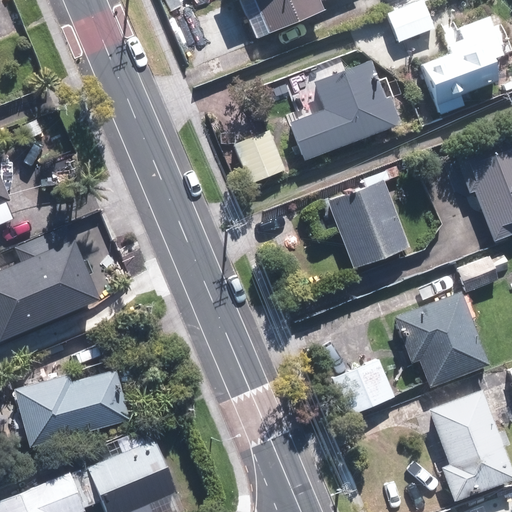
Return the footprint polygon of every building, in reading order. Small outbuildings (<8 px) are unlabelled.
[(334,5),(331,0),(239,0),(257,39),(334,5)] [(426,0),(382,0),(397,41),(436,27),(426,0)] [(453,54),(422,65),(440,115),(466,106),(461,94),(500,80),(493,60),(504,56),(491,18),(461,29),(465,40),(450,45),(453,54)] [(325,108),(291,122),(308,160),(407,117),(378,50),(312,78),(325,108)] [(273,126),(236,139),(250,180),(288,167),(273,126)] [(479,188),(494,240),(511,234),(511,131),(454,149),(467,192),(479,188)] [(402,175),(397,162),(360,176),(363,184),(329,197),(355,266),(413,244),(389,179),(402,175)] [(0,167),(0,225),(20,218),(0,167)] [(0,340),(104,299),(78,233),(58,240),(53,228),(14,243),(19,256),(0,263),(0,340)] [(511,265),(505,247),(457,266),(465,286),(468,293),(511,275),(511,265)] [(465,286),(393,315),(412,362),(419,360),(431,389),(496,363),(468,293),(465,286)] [(382,357),(345,370),(360,411),(396,398),(382,357)] [(132,421),(119,368),(73,379),(71,372),(17,385),(32,445),(132,421)] [(457,499),(511,477),(511,462),(505,444),(511,442),(505,426),(499,429),(482,386),(429,407),(451,462),(443,465),(457,499)] [(158,436),(88,462),(101,496),(103,502),(107,511),(131,511),(180,494),(158,436)] [(0,495),(0,511),(77,511),(103,502),(101,496),(88,462),(0,495)]
